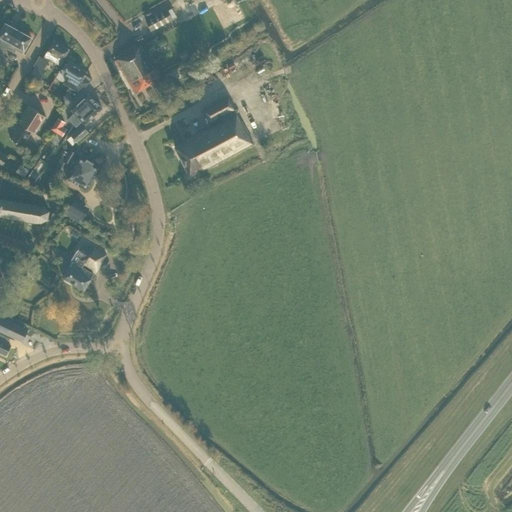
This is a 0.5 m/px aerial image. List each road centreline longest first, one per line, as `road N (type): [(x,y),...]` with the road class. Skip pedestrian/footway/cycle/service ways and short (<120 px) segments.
road 1 (tertiary): [(122,347),(158,241),(158,207),(99,63),(55,16)]
road 2 (tertiary): [(258,511),(151,403),(122,347)]
road 3 (residential): [(122,347),(50,353),(0,381)]
